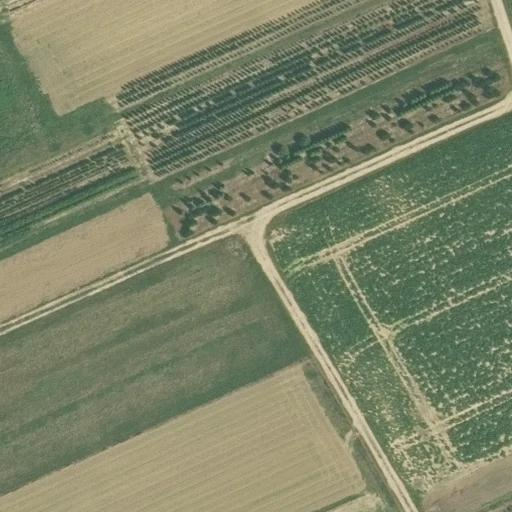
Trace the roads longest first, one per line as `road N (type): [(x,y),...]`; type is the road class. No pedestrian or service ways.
road 1 (track): [(0,336),(511,104)]
road 2 (track): [(244,228),(406,511)]
